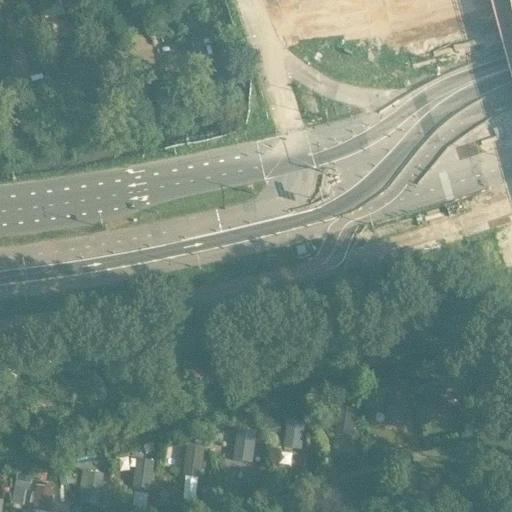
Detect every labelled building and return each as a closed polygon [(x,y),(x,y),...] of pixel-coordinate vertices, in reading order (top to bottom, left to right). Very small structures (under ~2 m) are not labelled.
[(511,404),(508,380),(476,383),(479,408),(511,404)] [(452,414),(456,387),(439,384),(436,412),(452,414)] [(401,428),(406,399),(389,397),(385,425),(401,428)] [(351,438),(355,412),(338,410),(335,436),(351,438)] [(511,460),(511,412),(484,416),(491,463),(511,460)] [(300,453),(304,425),(288,423),(284,450),(300,453)] [(253,464),(257,433),(239,430),(234,462),(253,464)] [(200,481),(205,451),(188,449),(183,478),(200,481)] [(149,491),(154,463),(138,460),(133,488),(149,491)] [(100,498),(103,476),(91,475),(91,473),(83,472),(80,495),(100,498)] [(49,511),(50,509),(53,489),(37,487),(33,511),(49,511)]
